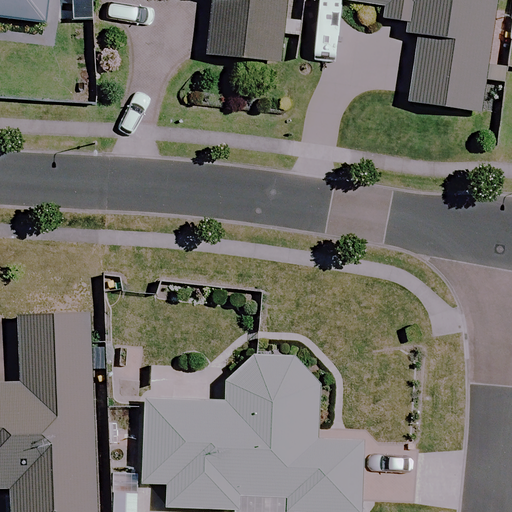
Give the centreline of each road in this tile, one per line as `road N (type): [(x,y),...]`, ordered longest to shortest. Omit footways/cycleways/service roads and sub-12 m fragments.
road 1 (tertiary): [(0,171),(201,189),(511,239)]
road 2 (residential): [(495,511),(511,322)]
